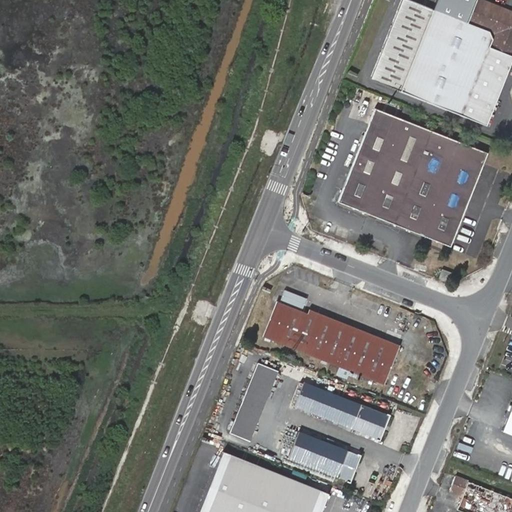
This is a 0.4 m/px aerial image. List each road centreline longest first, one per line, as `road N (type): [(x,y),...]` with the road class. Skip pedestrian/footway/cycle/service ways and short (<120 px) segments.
road 1 (secondary): [(148,511),(351,0)]
road 2 (unknown): [(488,411),(409,371),(412,338),(272,275)]
road 3 (unknown): [(511,136),(369,83),(365,67),(393,0)]
